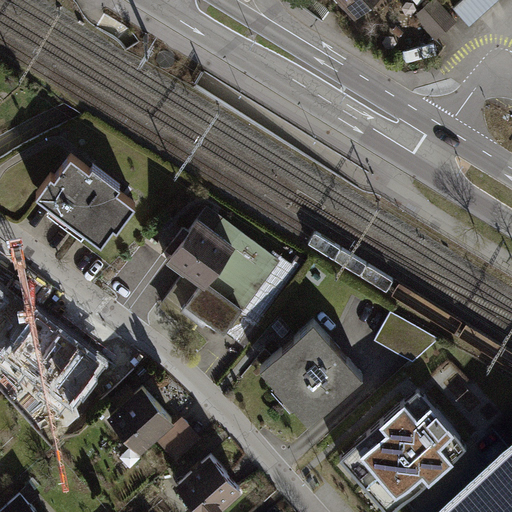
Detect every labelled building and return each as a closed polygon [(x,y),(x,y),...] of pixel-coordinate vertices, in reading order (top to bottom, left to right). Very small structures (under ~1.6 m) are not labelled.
[(343,0),(357,14),(372,0),(343,0)] [(432,0),(416,15),(436,37),(455,20),(440,5),(435,0),(432,0)] [(459,0),(455,3),(472,24),(502,0),(459,0)] [(49,170),(36,187),(98,233),(109,217),(113,221),(131,197),(115,186),(119,182),(101,169),(88,159),(85,164),(69,152),(53,173),(49,170)] [(196,215),(167,253),(204,281),(233,243),(196,215)] [(412,363),(435,343),(404,307),(381,327),(412,363)] [(99,356),(37,309),(8,347),(70,394),(99,356)] [(363,371),(315,316),(263,362),(311,417),(363,371)] [(140,381),(108,410),(141,447),(173,418),(140,381)] [(419,384),(341,452),(389,507),(467,439),(419,384)] [(203,436),(184,414),(159,436),(179,457),(203,436)] [(212,448),(180,477),(211,511),(214,511),(245,484),(212,448)] [(511,511),(511,474),(469,511),(511,511)] [(38,511),(20,492),(0,510),(0,511),(38,511)]
